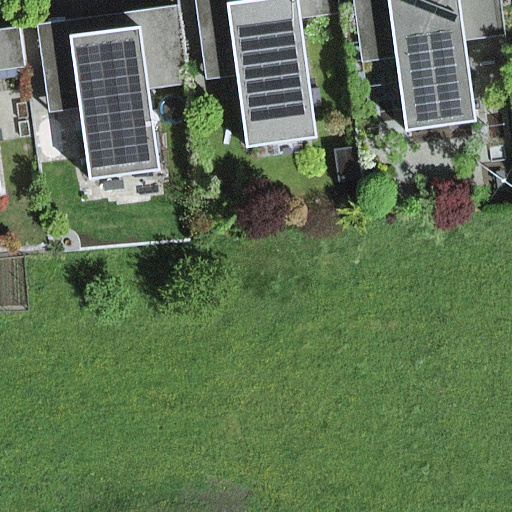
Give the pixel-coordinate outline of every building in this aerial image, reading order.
[(196,0),(207,80),(238,76),(228,5),(263,0),(196,0)] [(301,19),(341,14),(338,0),(263,0),(228,5),(238,76),(247,141),(252,140),(311,132),(316,131),(301,19)] [(353,0),(357,24),(362,63),(397,58),(388,0),(353,0)] [(464,32),(503,26),(499,0),(388,0),(397,58),(406,125),(411,124),(470,116),(475,115),(464,32)] [(149,90),(189,84),(178,7),(136,12),(138,28),(71,37),(81,109),(90,173),(95,173),(155,164),(160,164),(149,90)] [(136,12),(38,26),(50,114),(81,109),(71,37),(138,28),(136,12)] [(0,177),(0,71),(25,68),(20,28),(0,30),(0,185),(1,185),(0,177)] [(411,124),(412,131),(471,123),(470,116),(411,124)] [(252,140),(253,148),(312,139),(311,132),(252,140)] [(95,173),(96,180),(156,172),(155,164),(95,173)]
